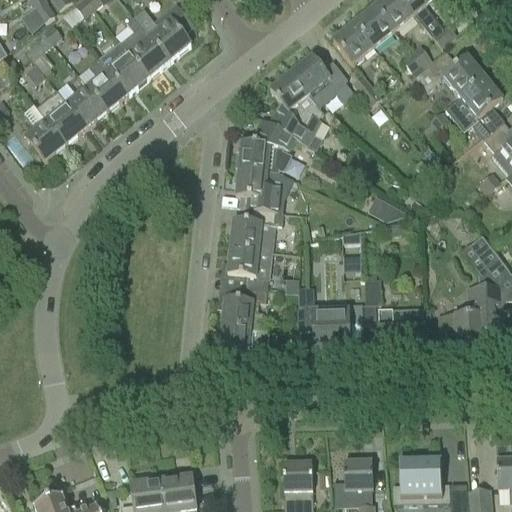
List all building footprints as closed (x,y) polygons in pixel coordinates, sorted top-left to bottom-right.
[(43,30),(55,22),(40,0),(39,0),(27,8),(43,30)] [(47,0),(58,17),(71,8),(66,0),(47,0)] [(93,17),(102,9),(94,0),(90,0),(84,5),(93,17)] [(393,39),(414,22),(395,0),(389,0),(373,14),(393,39)] [(429,0),(395,0),(414,22),(431,44),(442,35),(425,13),(434,6),(429,0)] [(84,25),(93,17),(84,5),(75,13),(84,25)] [(193,33),(176,12),(160,25),(154,30),(143,16),(133,24),(169,69),(190,52),(182,41),(193,33)] [(373,55),(393,39),(373,14),(353,30),(373,55)] [(149,85),(169,69),(133,24),(125,30),(133,39),(119,50),(129,61),(149,85)] [(352,72),(373,55),(353,30),(332,47),(352,72)] [(442,35),(431,44),(440,55),(445,50),(455,42),(447,31),(442,35)] [(53,51),(61,44),(51,32),(43,39),(53,51)] [(32,69),(53,51),(43,39),(22,57),(32,69)] [(118,49),(98,65),(108,78),(128,102),(149,85),(129,61),(119,50),(118,49)] [(424,76),(429,71),(433,69),(420,52),(410,59),(424,76)] [(415,83),(424,76),(410,59),(400,67),(415,83)] [(457,72),(449,63),(445,59),(433,69),(429,71),(424,76),(415,83),(414,83),(426,98),(443,85),(459,105),(485,84),(478,76),(481,74),(471,62),(468,64),(467,63),(457,72)] [(312,63),(290,80),(308,102),(319,115),(336,102),(343,111),(354,102),(344,90),(347,87),(332,69),(323,76),(312,63)] [(107,119),(128,102),(108,78),(98,65),(87,74),(97,86),(88,94),(107,119)] [(10,85),(21,76),(12,66),(1,74),(10,85)] [(314,141),(321,128),(317,126),(324,121),(319,115),(308,102),(290,80),(269,97),(281,112),(270,131),(292,143),(300,148),(301,149),(307,138),(314,141)] [(77,81),(56,97),(67,111),(87,135),(107,119),(88,94),(78,82),(77,81)] [(370,114),(381,105),(363,83),(353,91),(370,114)] [(459,105),(446,116),(463,137),(470,130),(482,144),(502,128),(491,114),(502,105),(485,84),(459,105)] [(66,152),(87,135),(67,111),(56,97),(36,114),(35,114),(66,152)] [(45,169),(66,152),(35,114),(36,114),(34,111),(33,112),(24,120),(36,135),(33,138),(33,137),(25,143),(26,144),(25,144),(45,169)] [(437,139),(449,129),(441,118),(428,128),(437,139)] [(236,161),(235,174),(238,174),(238,176),(266,179),(274,180),(277,180),(277,178),(283,178),(291,164),(282,158),(284,156),(289,159),(296,146),(292,143),(270,131),(260,126),(247,149),(241,149),(240,161),(236,161)] [(507,182),(511,178),(511,139),(502,128),(482,144),(494,159),(491,162),(507,182)] [(274,180),(266,179),(238,176),(238,178),(237,178),(234,180),(233,189),(236,191),(235,203),(252,205),(251,217),(275,219),(279,220),(281,207),(292,188),(274,180)] [(487,199),(499,189),(491,179),(479,190),(487,199)] [(415,196),(422,190),(416,183),(409,189),(415,196)] [(416,220),(422,211),(414,206),(408,214),(416,220)] [(232,227),(230,254),(257,257),(270,259),(273,233),(281,233),(282,220),(279,220),(275,219),(251,217),(240,216),(238,227),(232,227)] [(359,239),(341,242),(342,250),(360,249),(359,239)] [(493,241),(486,247),(491,253),(498,247),(493,241)] [(483,366),(483,338),(502,337),(501,317),(505,317),(505,308),(511,308),(511,283),(481,243),(459,260),(477,283),(478,295),(466,296),(467,322),(437,323),(438,344),(453,344),(453,351),(454,359),(456,359),(456,367),(461,367),(461,369),(472,369),(472,366),(483,366)] [(230,254),(227,282),(238,283),(236,295),(243,295),(266,298),(267,285),(270,259),(257,257),(230,254)] [(364,336),(375,335),(374,311),(381,311),(380,286),(363,287),(364,311),(363,311),(364,336)] [(265,311),(266,298),(236,295),(235,306),(224,305),(221,333),(250,336),(260,336),(262,320),(257,319),(258,311),(265,311)] [(313,318),(312,295),(297,295),(298,318),(297,319),(297,339),(313,338),(314,364),(349,363),(348,316),(313,318)] [(427,356),(425,316),(406,316),(397,325),(391,325),(391,317),(378,318),(378,334),(379,362),(411,360),(411,357),(427,356)] [(221,333),(218,360),(236,362),(235,374),(262,377),(263,364),(262,364),(264,337),(260,336),(250,336),(221,333)] [(511,509),(511,464),(496,465),(497,497),(508,496),(509,510),(511,509)] [(441,492),(441,467),(439,467),(425,468),(425,470),(416,470),(416,467),(398,468),(399,493),(392,493),(392,511),(449,510),(448,492),(441,492)] [(372,497),(372,488),(372,468),(343,469),(344,489),(344,490),(334,490),(334,488),(333,488),(333,511),(371,511),(371,497),(372,497)] [(312,511),(311,470),(283,471),(284,500),(283,500),(283,501),(284,501),(283,511),(312,511)] [(161,488),(163,511),(195,511),(191,484),(161,488)] [(163,511),(161,488),(130,492),(133,511),(131,511),(163,511)] [(490,511),(489,496),(468,498),(469,511),(490,511)] [(96,511),(95,511),(91,511),(64,511),(61,503),(39,511),(96,511)]
